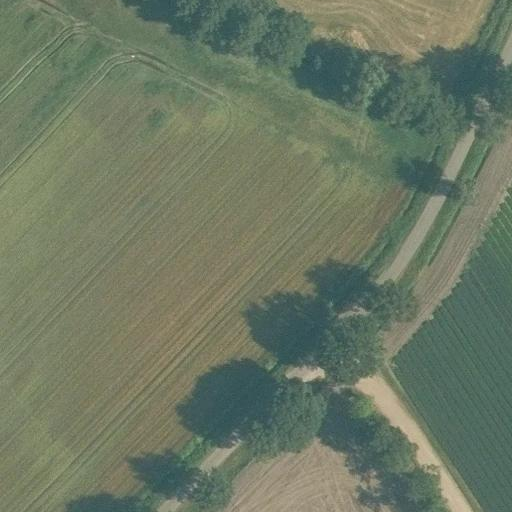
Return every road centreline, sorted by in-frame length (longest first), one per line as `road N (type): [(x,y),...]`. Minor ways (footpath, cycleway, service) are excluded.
road 1 (unclassified): [(163,511),(403,258),(511,41)]
road 2 (track): [(446,511),(352,377),(322,348)]
